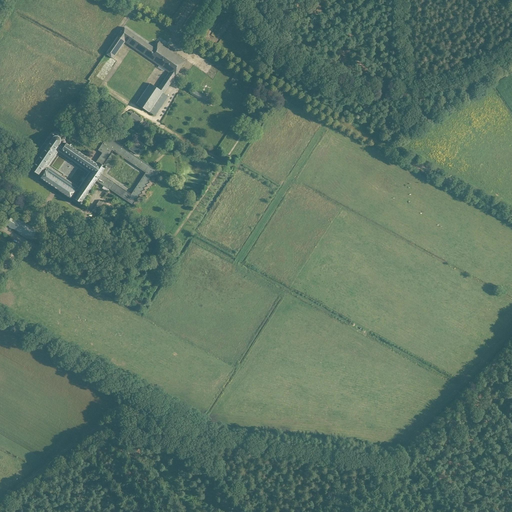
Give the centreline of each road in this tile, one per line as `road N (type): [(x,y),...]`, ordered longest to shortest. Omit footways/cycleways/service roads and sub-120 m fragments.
road 1 (track): [(198,437),(402,458),(511,348)]
road 2 (unclassified): [(122,0),(325,116)]
road 3 (track): [(0,318),(187,423),(198,437)]
road 4 (track): [(0,505),(100,425),(198,437)]
road 5 (track): [(387,150),(511,67)]
road 6 (track): [(511,216),(387,150)]
